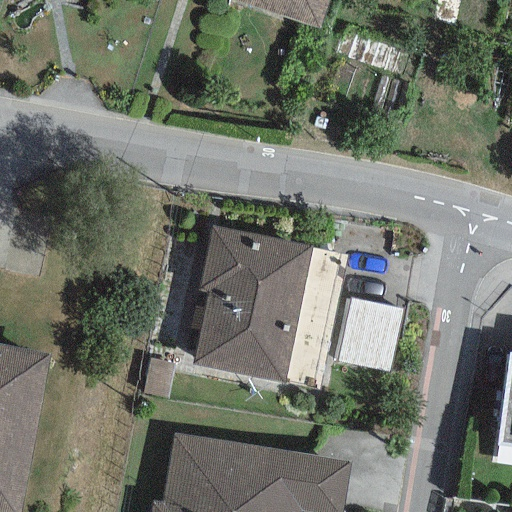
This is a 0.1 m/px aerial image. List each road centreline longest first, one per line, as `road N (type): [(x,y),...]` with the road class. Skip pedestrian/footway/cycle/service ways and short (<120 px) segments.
road 1 (residential): [(0,138),(380,192),(468,213)]
road 2 (residential): [(419,511),(468,213)]
